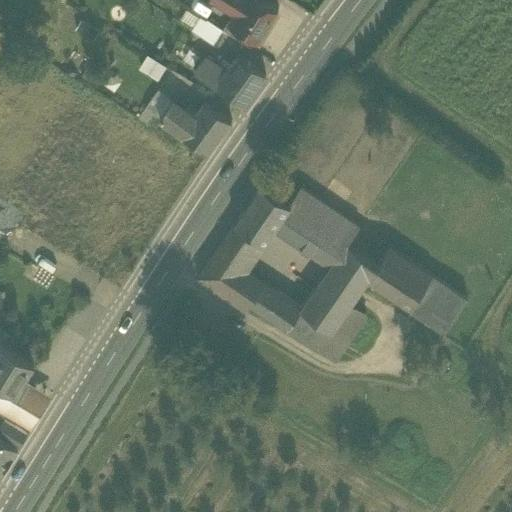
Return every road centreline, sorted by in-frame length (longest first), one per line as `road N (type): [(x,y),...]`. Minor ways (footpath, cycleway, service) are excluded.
road 1 (tertiary): [(118,350),(238,163),(361,0)]
road 2 (tertiary): [(14,511),(118,350)]
road 3 (residential): [(118,350),(0,275)]
